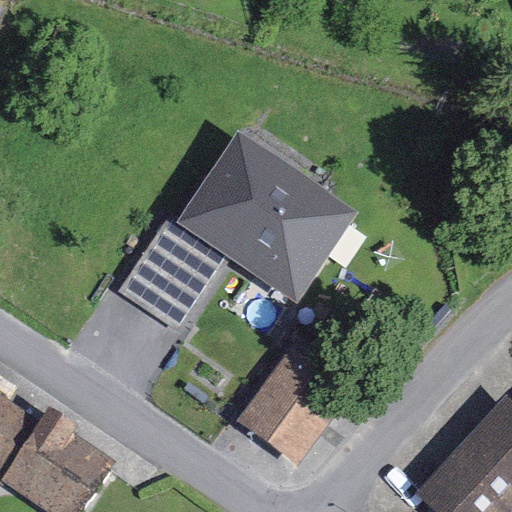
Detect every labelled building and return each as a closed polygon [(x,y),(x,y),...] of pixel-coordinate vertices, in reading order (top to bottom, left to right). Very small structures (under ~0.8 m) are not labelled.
[(377,212),(257,133),(196,225),(245,257),(316,304),(377,212)] [(245,257),(196,225),(185,218),(138,289),(198,329),(245,257)] [(305,350),(255,423),(316,466),(367,393),(305,350)] [(0,389),(0,470),(60,511),(96,511),(127,467),(4,383),(0,389)] [(511,409),(502,401),(411,500),(423,511),(511,511),(511,409)]
